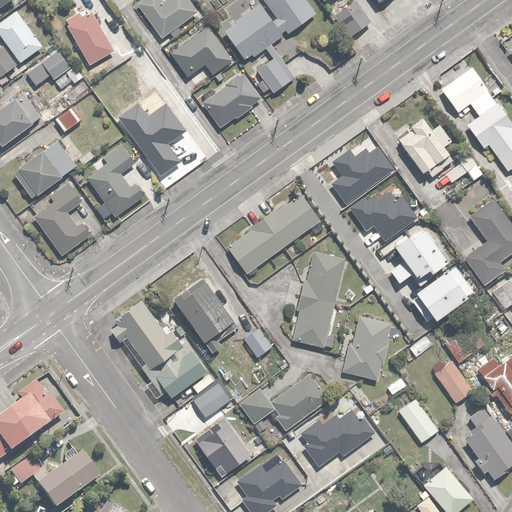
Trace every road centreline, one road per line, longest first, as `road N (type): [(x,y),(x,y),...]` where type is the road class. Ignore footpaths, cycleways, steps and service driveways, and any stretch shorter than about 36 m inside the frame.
road 1 (tertiary): [(485,0),(51,314)]
road 2 (residential): [(51,314),(192,511)]
